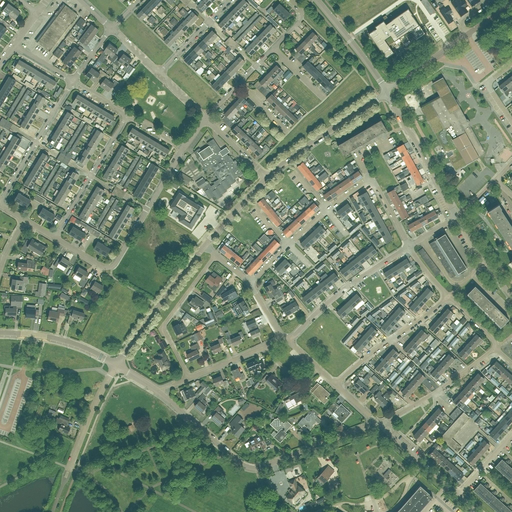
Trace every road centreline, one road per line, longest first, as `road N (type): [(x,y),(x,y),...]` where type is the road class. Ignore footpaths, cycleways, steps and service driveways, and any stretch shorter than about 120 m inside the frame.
road 1 (unclassified): [(378,423),(249,468),(115,364)]
road 2 (residential): [(288,341),(337,292),(407,245)]
road 3 (residential): [(102,267),(113,266),(183,148)]
road 4 (tertiary): [(115,364),(203,245)]
road 5 (residential): [(188,378),(162,325),(215,255)]
road 6 (tertiary): [(267,177),(385,91)]
road 7 (tertiary): [(456,217),(385,91)]
road 8 (residential): [(448,296),(333,383)]
road 9 (residential): [(54,238),(128,115)]
road 10 (residential): [(0,201),(72,81)]
road 11 (residential): [(378,423),(495,349)]
road 12 (tertiary): [(115,364),(56,338),(0,334)]
